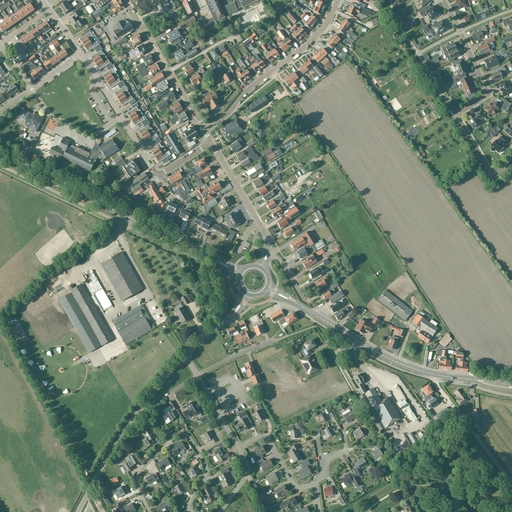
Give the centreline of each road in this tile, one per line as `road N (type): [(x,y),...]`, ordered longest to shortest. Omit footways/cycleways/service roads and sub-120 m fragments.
road 1 (secondary): [(211,258),(0,155)]
road 2 (residential): [(492,176),(455,114),(488,94),(442,0)]
road 3 (secondary): [(474,380),(391,360),(287,299)]
road 4 (unclassified): [(78,511),(126,428),(184,355)]
road 5 (residential): [(150,511),(136,479),(180,433),(206,467),(186,508)]
road 6 (residential): [(205,130),(306,45),(337,0)]
road 7 (tertiary): [(205,130),(125,0)]
road 8 (unclassified): [(159,175),(80,54)]
road 9 (track): [(437,375),(441,392),(511,483)]
road 10 (tertiary): [(267,253),(263,230),(211,142)]
